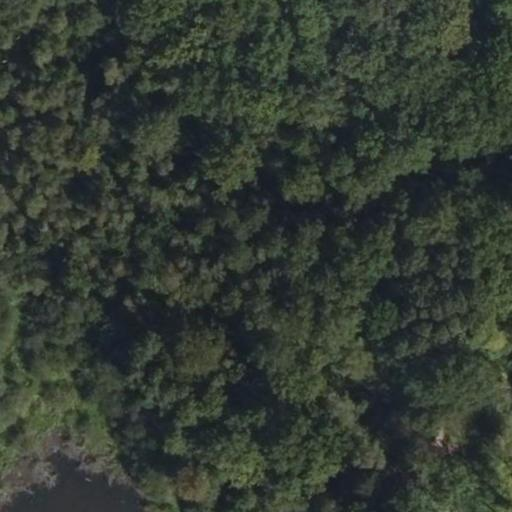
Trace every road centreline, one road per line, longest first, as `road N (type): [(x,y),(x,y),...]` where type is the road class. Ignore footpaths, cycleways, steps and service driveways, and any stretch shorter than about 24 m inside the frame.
road 1 (track): [(348,0),(426,74),(484,160),(490,281),(511,142)]
road 2 (track): [(511,284),(490,281),(482,350),(438,511)]
